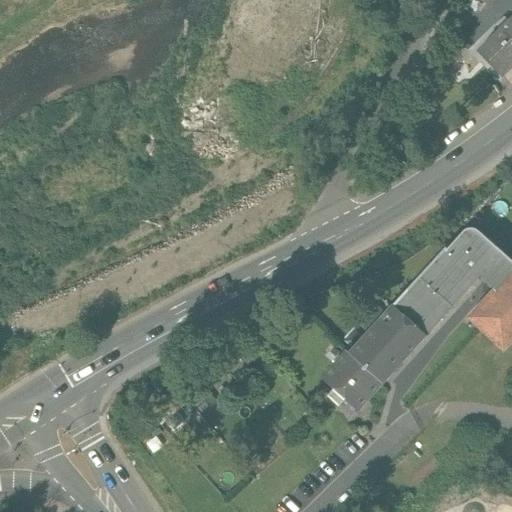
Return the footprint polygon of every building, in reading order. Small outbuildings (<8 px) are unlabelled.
[(511,67),(511,20),(479,53),(502,77),(511,67)] [(445,241),(433,255),(469,288),(480,275),(492,286),(511,265),(511,256),(478,225),(476,224),(473,223),(471,223),(469,223),(466,223),(464,224),(462,226),(447,243),(445,241)] [(433,255),(407,282),(444,316),(469,288),(433,255)] [(504,350),(511,341),(511,265),(492,286),(466,315),(504,350)] [(407,282),(380,312),(417,346),(444,316),(407,282)] [(380,312),(356,338),(393,372),(417,346),(380,312)] [(346,398),(358,409),(393,372),(356,338),(347,347),(345,345),(319,373),(336,389),(330,396),(339,404),(346,398)]
